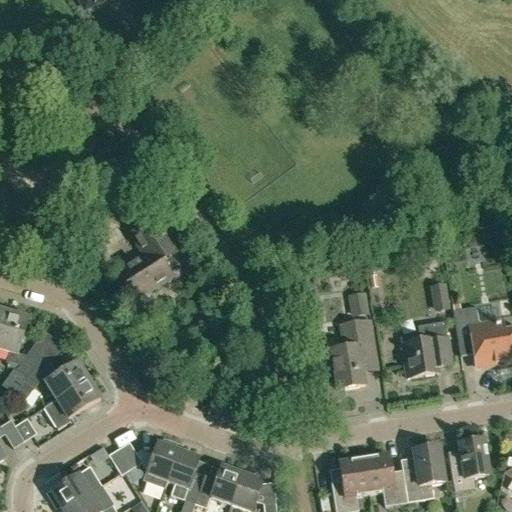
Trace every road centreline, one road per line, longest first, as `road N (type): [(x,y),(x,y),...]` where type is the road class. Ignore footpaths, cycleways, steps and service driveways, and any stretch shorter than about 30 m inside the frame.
road 1 (residential): [(511,408),(257,450),(133,405)]
road 2 (residential): [(133,405),(70,301),(0,278)]
road 3 (residential): [(24,511),(26,479),(37,468),(133,405)]
